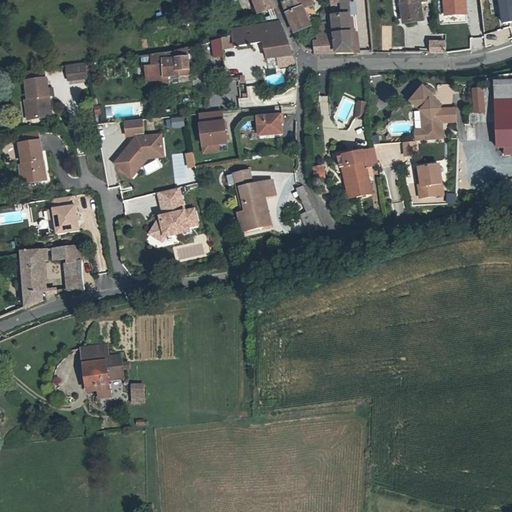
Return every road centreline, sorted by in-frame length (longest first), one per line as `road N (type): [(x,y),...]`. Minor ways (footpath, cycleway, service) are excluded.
road 1 (residential): [(344,258),(85,299),(0,330)]
road 2 (residential): [(306,66),(436,64),(511,51)]
road 3 (residential): [(344,258),(302,167),(306,66)]
road 4 (residential): [(493,236),(344,258)]
